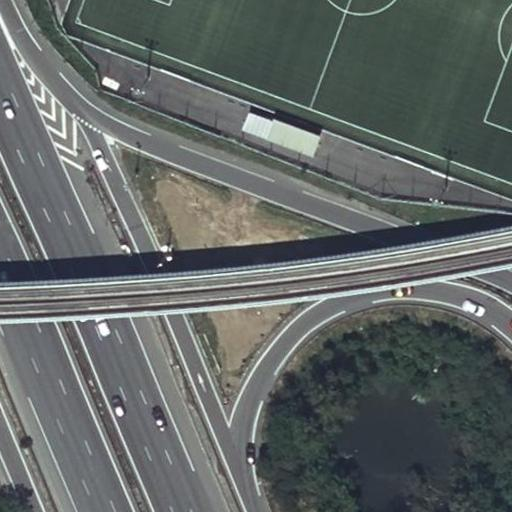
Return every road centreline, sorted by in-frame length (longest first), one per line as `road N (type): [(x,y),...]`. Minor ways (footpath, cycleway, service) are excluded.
road 1 (motorway): [(511,282),(173,154),(83,111)]
road 2 (motorway): [(182,511),(0,89)]
road 3 (motorway): [(241,472),(83,111)]
road 4 (motorway): [(241,472),(244,422),(259,377),(327,306),(405,286),(452,292),(511,321)]
road 5 (motorway): [(0,265),(103,511)]
road 6 (motorway): [(83,111),(29,52),(1,0)]
